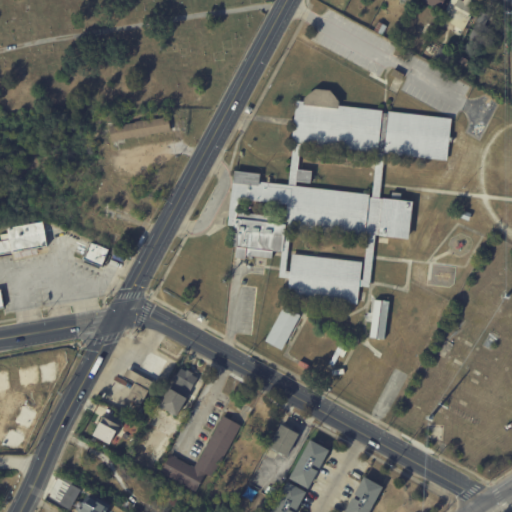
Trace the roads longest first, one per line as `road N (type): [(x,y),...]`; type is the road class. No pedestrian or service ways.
road 1 (secondary): [(19,511),(286,0)]
road 2 (tertiary): [(490,500),(148,312),(117,317)]
